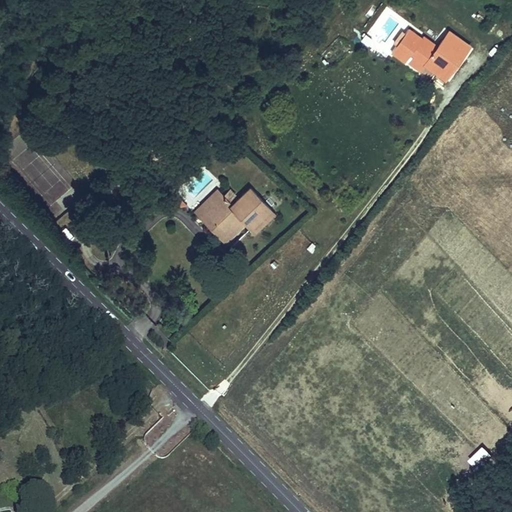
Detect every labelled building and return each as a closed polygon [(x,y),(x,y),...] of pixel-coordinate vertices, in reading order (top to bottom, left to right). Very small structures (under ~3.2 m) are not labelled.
[(402,31),(394,42),(397,44),(391,51),(405,61),(405,60),(420,71),(425,64),(445,80),(464,55),(443,39),(437,46),(423,36),(421,38),(417,35),(412,31),(408,28),(405,33),(402,31)] [(449,31),(443,39),(464,55),(470,46),(449,31)] [(360,44),(373,46),(374,37),(362,35),(360,44)] [(188,98),(179,108),(190,118),(199,110),(188,98)] [(249,230),(270,209),(250,188),(234,203),(235,204),(230,209),(226,205),(229,202),(218,189),(209,198),(214,205),(207,213),(223,230),(237,218),(243,224),(249,230)] [(162,199),(174,209),(182,199),(170,189),(162,199)] [(214,205),(209,198),(194,212),(223,243),(243,224),(237,218),(223,230),(207,213),(214,205)] [(253,234),(275,213),(270,209),(249,230),(253,234)]
